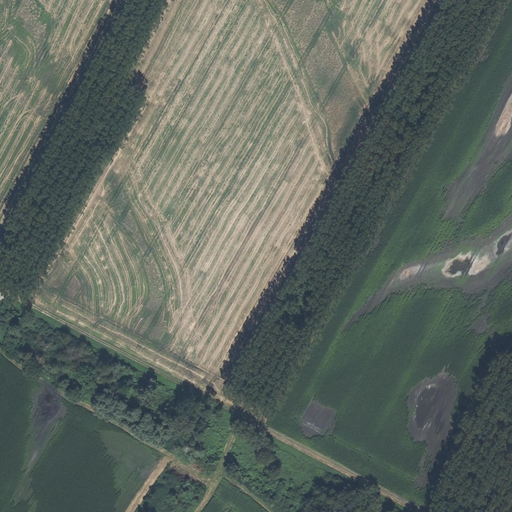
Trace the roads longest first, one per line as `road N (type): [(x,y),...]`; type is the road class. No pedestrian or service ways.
road 1 (track): [(0,286),(224,407)]
road 2 (track): [(421,511),(224,407)]
